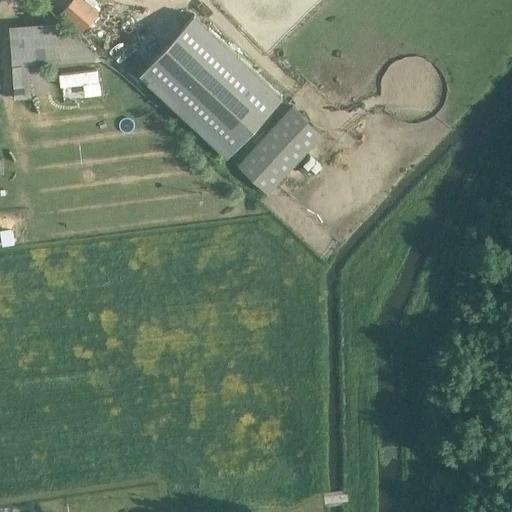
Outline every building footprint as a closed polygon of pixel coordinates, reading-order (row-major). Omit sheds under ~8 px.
[(82,30),(97,12),(83,0),(71,0),(61,12),(82,30)] [(282,95),(194,13),(139,72),(228,154),(282,95)] [(9,24),(12,64),(14,97),(31,96),(28,63),(100,60),(100,59),(59,21),(9,24)] [(60,70),(61,83),(99,80),(98,67),(60,70)] [(238,165),(269,195),(323,138),(292,109),(238,165)] [(0,245),(15,243),(12,229),(0,230),(0,245)]
